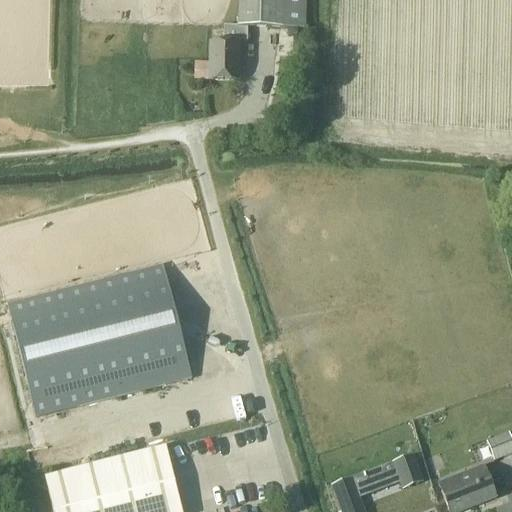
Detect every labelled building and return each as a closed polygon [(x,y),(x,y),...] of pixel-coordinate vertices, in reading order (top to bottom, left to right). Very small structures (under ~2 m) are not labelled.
[(210,80),(210,82),(236,82),(237,44),(246,44),(246,29),(303,31),(304,0),(237,0),(237,28),(223,28),(223,43),(211,43),(211,64),(210,73),(210,80)] [(35,419),(190,380),(162,268),(132,276),(7,306),(11,321),(35,419)] [(511,455),(511,444),(508,434),(486,443),(494,463),(511,455)] [(45,483),(51,507),(52,511),(181,511),(165,449),(44,479),(45,483)] [(412,458),(364,476),(367,483),(395,473),(402,491),(422,484),(412,458)] [(448,511),(463,511),(495,499),(483,468),(438,486),(448,511)] [(350,481),(331,488),(339,511),(346,511),(360,507),(350,481)]
